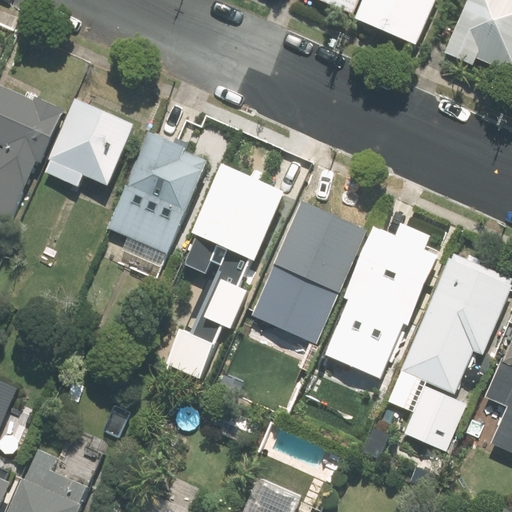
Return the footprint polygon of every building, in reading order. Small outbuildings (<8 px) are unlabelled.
[(294,0),(294,1),(354,26),(364,0),(294,0)] [(440,0),(364,0),(354,26),(418,53),(440,0)] [(511,0),(469,0),(444,61),(472,72),(477,60),(511,75),(511,74),(511,0)] [(0,87),(0,222),(13,229),(39,172),(65,117),(0,87)] [(109,192),(139,128),(74,98),(65,117),(39,172),(78,190),(83,180),(109,192)] [(114,265),(162,285),(213,161),(147,134),(106,236),(123,243),(114,265)] [(292,211),(306,178),(279,167),(269,190),(220,169),(190,238),(194,240),(182,266),(188,269),(184,277),(243,302),(258,267),(255,265),(281,206),(292,211)] [(277,322),(322,341),(366,235),(300,208),(258,310),(279,319),(277,322)] [(423,254),(429,240),(406,231),(400,246),(372,235),(326,351),(391,376),(437,260),(423,254)] [(453,402),(473,355),(484,359),(511,292),(511,277),(452,252),(392,395),(420,407),(407,436),(444,451),(463,406),(453,402)] [(511,338),(507,336),(495,365),(501,368),(487,401),(506,409),(490,448),(511,456),(511,338)] [(0,429),(17,390),(0,382),(0,429)] [(312,397),(303,393),(294,413),(326,429),(336,408),(330,405),(333,399),(316,390),(312,397)] [(257,428),(226,412),(215,434),(247,449),(257,428)] [(9,511),(81,511),(89,494),(52,477),(58,463),(36,453),(9,511)] [(162,511),(144,503),(139,511),(162,511)]
